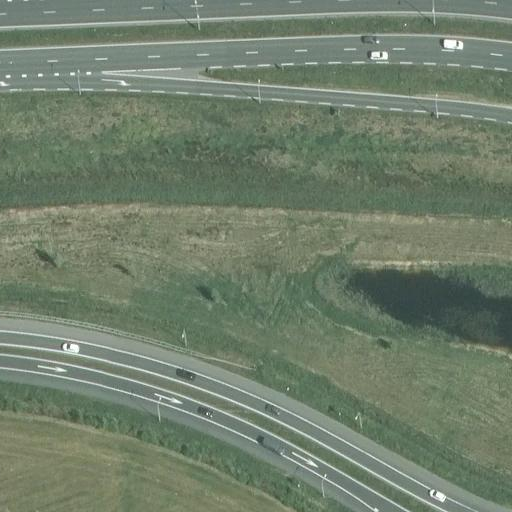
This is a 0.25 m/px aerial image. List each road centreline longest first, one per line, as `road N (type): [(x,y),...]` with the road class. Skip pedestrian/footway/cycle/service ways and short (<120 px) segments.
road 1 (motorway): [(462,511),(229,392),(99,352),(0,337)]
road 2 (primary): [(85,65),(203,89),(511,118)]
road 3 (primary): [(85,65),(386,51),(511,60)]
road 4 (motorway): [(0,362),(187,406),(272,443),(390,511)]
road 5 (primary): [(335,0),(0,15)]
